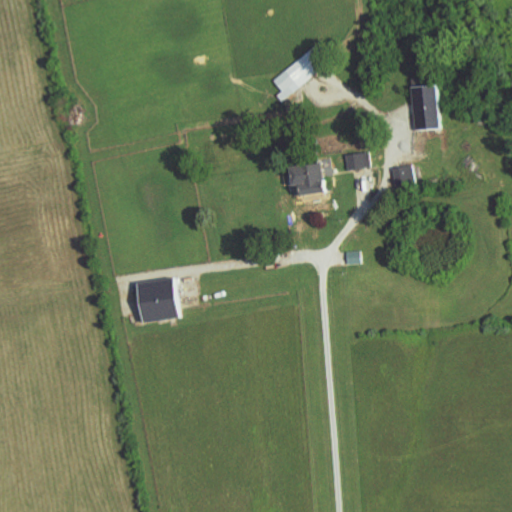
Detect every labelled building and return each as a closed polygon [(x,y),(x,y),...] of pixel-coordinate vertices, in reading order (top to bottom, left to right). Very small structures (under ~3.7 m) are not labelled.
[(418,130),(443,129),(442,86),(417,87),(418,130)] [(351,170),(375,168),(373,153),(349,154),(351,170)] [(295,168),(298,186),(304,185),(306,197),(331,192),(326,163),(295,168)] [(395,169),(400,189),(420,184),(415,164),(395,169)] [(350,252),(351,265),(364,264),(363,252),(350,252)] [(184,318),(178,278),(142,284),(148,323),(184,318)]
